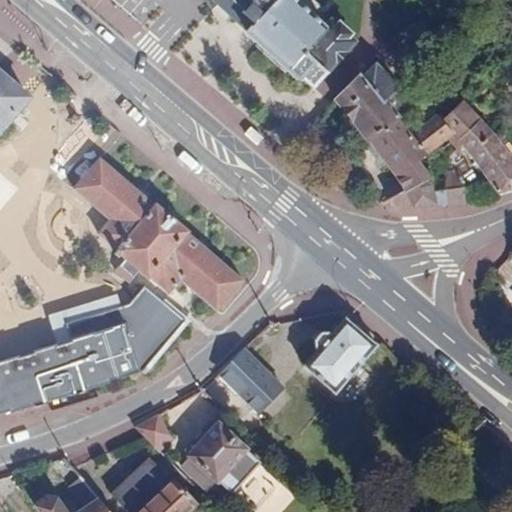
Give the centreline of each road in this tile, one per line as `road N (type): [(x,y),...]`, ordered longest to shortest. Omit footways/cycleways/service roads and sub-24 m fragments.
road 1 (secondary): [(23,0),(319,253)]
road 2 (residential): [(319,253),(173,383),(80,430),(0,455)]
road 3 (secondary): [(343,239),(64,0)]
road 4 (secondary): [(352,281),(511,419)]
road 5 (unknown): [(237,148),(368,30),(371,0)]
road 6 (residential): [(511,216),(343,239)]
